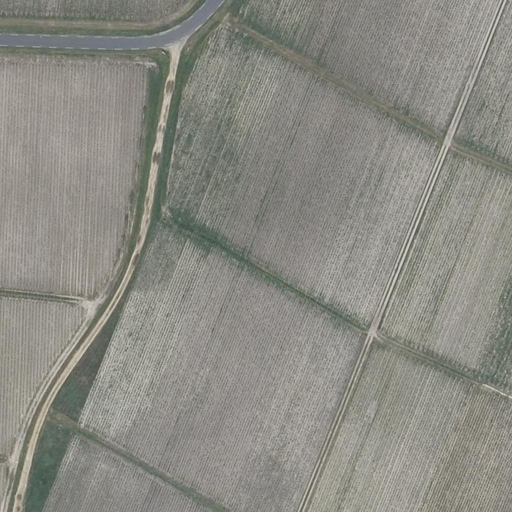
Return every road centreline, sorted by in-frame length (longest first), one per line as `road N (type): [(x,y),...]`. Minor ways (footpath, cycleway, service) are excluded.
road 1 (track): [(504,0),(300,511)]
road 2 (track): [(150,208),(371,333),(511,398)]
road 3 (track): [(211,4),(447,143),(511,172)]
road 4 (track): [(0,292),(95,308),(26,424),(4,511)]
road 5 (tertiary): [(0,39),(160,40),(215,0)]
road 6 (track): [(223,511),(44,412)]
